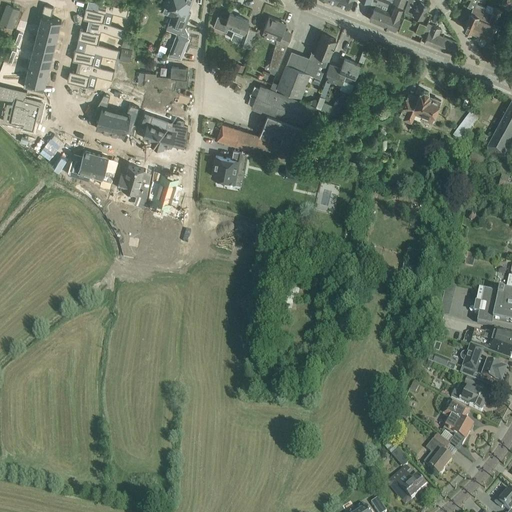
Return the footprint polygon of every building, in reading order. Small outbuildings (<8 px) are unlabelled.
[(166,0),(162,9),(173,14),(166,28),(177,33),(166,55),(181,58),(190,38),(188,37),(189,34),(185,27),(191,12),(186,10),(190,0),(166,0)] [(337,0),(336,3),(349,8),(352,0),(337,0)] [(388,11),(392,0),(391,0),(370,0),(369,4),(370,4),(375,6),(370,20),(384,26),(390,11),(388,11)] [(399,15),(405,0),(393,0),(393,1),(392,0),(388,11),(390,11),(384,26),(388,27),(388,26),(395,29),(401,16),(399,15)] [(423,2),(424,0),(407,0),(405,10),(412,15),(413,13),(422,17),(429,5),(423,2)] [(511,0),(501,0),(500,6),(511,9),(511,0)] [(86,7),(83,18),(91,20),(103,23),(106,11),(127,16),(127,14),(128,12),(129,6),(98,1),(96,10),(86,7)] [(464,28),(475,32),(481,16),(484,11),(485,7),(476,3),(472,12),(471,11),(468,16),(468,18),(464,28)] [(17,19),(20,9),(6,4),(0,21),(0,23),(13,29),(17,19)] [(44,4),(39,25),(59,30),(61,20),(51,17),(53,6),(44,4)] [(484,11),(475,32),(489,39),(492,33),(497,36),(501,26),(496,24),(495,24),(501,9),(494,6),(491,14),(484,11)] [(252,48),(257,30),(251,28),(249,27),(248,32),(245,31),(249,20),(230,13),(227,19),(218,15),(213,26),(227,31),(228,28),(246,36),(243,45),(246,46),(252,48)] [(279,23),(279,21),(269,17),(263,32),(265,33),(264,36),(266,37),(265,40),(274,43),(268,66),(277,69),(289,41),(280,38),(285,25),(279,23)] [(81,28),(78,39),(86,41),(98,43),(101,32),(121,37),(124,28),(103,23),(91,20),(89,30),(81,28)] [(420,22),(415,33),(420,35),(422,36),(428,23),(427,22),(426,25),(420,22)] [(424,43),(452,54),(457,42),(439,34),(441,28),(432,24),(424,43)] [(39,25),(37,34),(56,39),(59,30),(39,25)] [(398,32),(411,37),(414,30),(408,28),(401,25),(399,31),(398,32)] [(37,34),(35,42),(54,48),(56,39),(37,34)] [(277,87),(301,97),(310,74),(320,78),(329,56),(329,57),(331,52),(336,39),(322,34),(315,52),(312,51),(309,59),(291,52),(277,87)] [(75,49),(73,60),(81,62),(93,64),(96,53),(117,58),(120,49),(98,43),(86,41),(83,51),(75,49)] [(35,42),(32,51),(52,56),(54,48),(35,42)] [(32,51),(30,60),(50,65),(52,56),(32,51)] [(329,64),(326,73),(329,74),(327,80),(336,83),(342,85),(344,80),(352,83),(360,64),(345,58),(341,69),(329,64)] [(30,60),(28,69),(47,74),(50,65),(30,60)] [(70,70),(67,81),(87,86),(91,73),(112,79),(114,70),(93,64),(81,62),(78,72),(70,70)] [(238,62),(235,68),(242,71),(245,64),(238,62)] [(172,66),(170,77),(156,75),(157,73),(145,72),(144,83),(144,85),(175,88),(175,86),(187,87),(188,81),(186,81),(188,67),(172,66)] [(28,69),(23,86),(32,88),(34,82),(45,85),(47,74),(28,69)] [(3,74),(0,80),(8,82),(10,76),(3,74)] [(0,83),(0,95),(11,99),(9,105),(12,106),(8,120),(20,123),(20,126),(31,129),(34,118),(36,118),(40,101),(22,97),(24,90),(0,83)] [(249,132),(244,148),(281,161),(293,165),(303,140),(307,129),(316,107),(311,105),(300,100),(269,88),(260,85),(259,87),(254,86),(252,93),(250,93),(251,95),(248,102),(253,104),(251,107),(267,113),(264,121),(260,120),(258,125),(262,127),(259,135),(249,132)] [(408,94),(404,103),(400,114),(404,116),(403,118),(411,122),(415,112),(422,115),(420,118),(431,123),(441,100),(429,95),(429,94),(429,92),(424,90),(422,91),(422,92),(420,91),(418,98),(408,94)] [(104,94),(93,112),(100,114),(96,127),(110,131),(119,102),(118,102),(116,109),(107,106),(110,96),(104,94)] [(316,107),(320,109),(319,109),(331,114),(334,106),(324,102),(326,98),(320,96),(316,107)] [(393,117),(398,104),(391,101),(381,127),(382,128),(380,131),(385,133),(388,127),(387,127),(388,125),(389,125),(390,122),(389,122),(391,118),(392,118),(392,117),(393,117)] [(119,102),(110,131),(123,135),(127,122),(133,124),(139,107),(129,104),(126,112),(117,109),(119,102)] [(482,137),(478,143),(489,148),(487,152),(504,161),(511,147),(511,106),(508,113),(492,143),(482,137)] [(469,114),(453,137),(462,143),(478,120),(469,114)] [(147,121),(143,136),(153,139),(152,142),(161,145),(162,142),(169,144),(172,132),(189,137),(190,126),(182,123),(183,119),(176,117),(174,122),(167,120),(166,126),(147,121)] [(222,124),(217,139),(244,148),(249,132),(222,124)] [(64,161),(60,169),(68,171),(67,172),(89,179),(90,174),(96,153),(84,149),(81,157),(73,154),(70,163),(64,161)] [(221,181),(232,183),(241,185),(244,170),(239,169),(242,152),(233,150),(232,158),(216,155),(212,176),(222,178),(221,181)] [(96,153),(90,174),(112,181),(115,171),(105,168),(109,157),(96,153)] [(481,166),(485,159),(472,153),(469,160),(468,163),(480,168),(481,166)] [(143,169),(128,165),(126,175),(121,173),(117,186),(129,190),(128,193),(145,197),(149,181),(142,179),(143,176),(142,175),(143,169)] [(296,169),(293,179),(309,182),(312,172),(296,169)] [(178,201),(183,186),(183,185),(182,185),(176,183),(178,178),(171,176),(171,174),(171,173),(170,175),(166,174),(164,182),(153,178),(151,184),(149,197),(148,197),(154,199),(153,203),(156,204),(162,206),(168,208),(170,202),(171,202),(171,199),(178,201)] [(498,190),(511,193),(511,179),(501,176),(498,190)] [(458,223),(462,213),(456,211),(453,221),(456,222),(452,233),(456,234),(460,224),(458,223)] [(511,294),(499,291),(498,295),(479,291),(474,313),(479,314),(477,325),(492,328),(493,322),(511,325),(511,294)] [(443,313),(452,314),(453,300),(443,299),(443,313)] [(511,338),(500,336),(500,339),(494,337),(495,336),(475,330),(470,345),(484,350),(509,360),(511,354),(511,353),(511,338)] [(501,367),(487,362),(487,363),(480,360),(484,350),(470,345),(467,353),(468,353),(466,353),(465,353),(463,353),(462,354),(461,355),(461,356),(460,358),(461,359),(461,360),(462,361),(463,362),(465,362),(460,375),(467,378),(479,382),(482,383),(484,378),(495,382),(496,381),(501,383),(506,369),(501,367)] [(428,362),(434,364),(454,372),(456,367),(430,356),(428,362)] [(432,371),(434,364),(428,362),(425,369),(432,371)] [(476,390),(479,382),(467,378),(466,379),(463,378),(461,383),(464,384),(464,386),(476,391),(476,390)] [(481,412),(489,396),(476,390),(476,391),(464,386),(460,394),(454,391),(451,398),(481,412)] [(473,426),(464,421),(470,411),(451,400),(448,401),(446,404),(447,407),(442,416),(450,420),(444,430),(455,435),(453,439),(462,446),(473,426)] [(423,463),(432,470),(439,476),(451,460),(442,452),(444,450),(445,450),(449,445),(438,436),(427,450),(431,453),(423,463)] [(392,456),(403,468),(410,462),(399,449),(392,456)] [(401,471),(405,476),(391,487),(406,504),(411,500),(426,487),(419,480),(411,470),(410,471),(406,466),(401,471)] [(511,511),(511,492),(509,490),(505,495),(502,494),(495,503),(502,509),(504,506),(510,511),(509,511),(511,511)] [(378,499),(371,503),(377,511),(386,511),(378,499)] [(355,508),(357,511),(367,511),(362,503),(355,508)]
